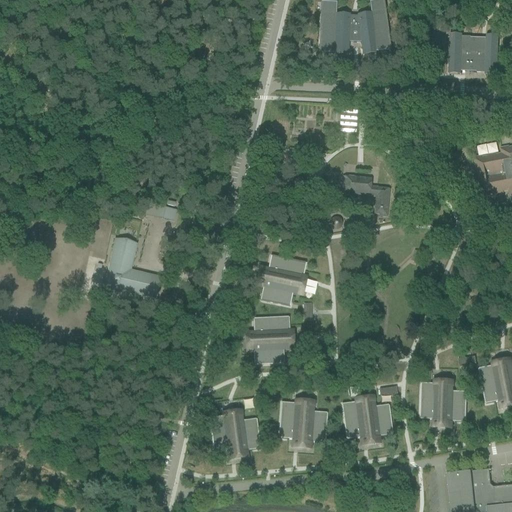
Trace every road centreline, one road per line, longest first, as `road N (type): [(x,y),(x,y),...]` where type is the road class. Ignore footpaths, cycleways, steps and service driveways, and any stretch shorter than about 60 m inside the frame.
road 1 (residential): [(262,85),(168,494)]
road 2 (residential): [(168,494),(364,475),(511,447)]
road 3 (residential): [(511,96),(262,85)]
